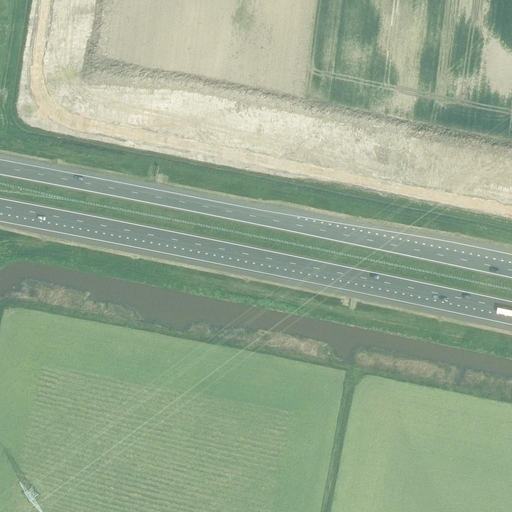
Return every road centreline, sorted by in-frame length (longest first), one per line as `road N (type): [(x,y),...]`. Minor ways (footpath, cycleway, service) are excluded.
road 1 (motorway): [(511,270),(0,167)]
road 2 (motorway): [(0,206),(511,309)]
